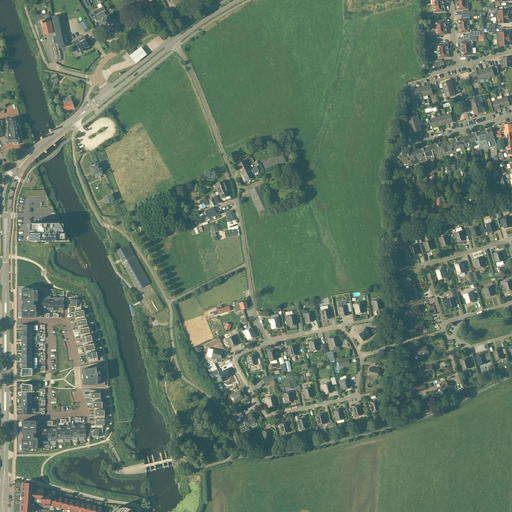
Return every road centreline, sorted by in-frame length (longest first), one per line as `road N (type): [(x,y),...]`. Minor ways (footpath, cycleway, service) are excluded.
road 1 (residential): [(250,290),(233,177),(173,44)]
road 2 (residential): [(263,341),(234,361),(267,414),(354,393),(359,356)]
road 3 (residential): [(511,238),(425,262),(443,325)]
road 4 (residential): [(47,417),(82,407),(68,326),(48,321)]
road 5 (residential): [(96,78),(118,49),(202,5)]
